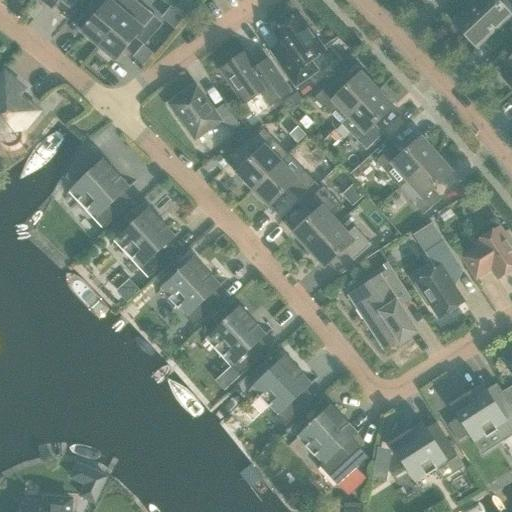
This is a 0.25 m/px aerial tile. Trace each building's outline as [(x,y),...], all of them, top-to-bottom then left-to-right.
[(43,0),(54,8),(55,7),(53,6),(57,0),(43,0)] [(99,45),(136,2),(133,0),(92,0),(92,1),(101,8),(83,30),(81,29),(80,30),(99,45)] [(511,14),(497,0),(477,0),(453,23),(476,47),(511,14)] [(145,10),(136,2),(99,45),(117,61),(118,60),(116,59),(135,37),(144,45),(162,24),(145,10)] [(299,13),(274,31),(282,42),(271,50),(296,85),(317,70),(310,60),(325,50),(299,13)] [(246,50),(220,68),(245,103),(261,92),(270,104),(290,90),(272,65),(262,72),(246,50)] [(511,55),(505,63),(510,69),(503,76),(511,86),(511,55)] [(20,95),(25,89),(4,72),(0,76),(0,145),(2,146),(3,147),(5,148),(7,149),(10,149),(12,149),(14,149),(16,148),(17,147),(20,145),(21,144),(23,142),(23,141),(24,139),(24,137),(25,135),(25,132),(24,130),(40,110),(20,95)] [(348,117),(377,89),(361,72),(342,90),(332,80),(314,98),(324,108),(325,107),(332,114),(339,107),(348,117)] [(181,96),(180,93),(166,103),(176,117),(178,115),(195,139),(221,120),(229,131),(239,124),(224,102),(214,110),(197,85),(181,96)] [(393,106),(377,89),(348,117),(357,126),(350,133),(366,149),(383,132),(375,124),(393,106)] [(249,135),(244,127),(233,135),(238,143),(249,135)] [(252,189),(281,161),(272,151),(279,144),(263,129),(246,145),(255,154),(236,172),(252,189)] [(398,170),(407,180),(437,154),(421,136),(402,153),(394,144),(376,160),(390,177),(398,170)] [(93,158),(78,150),(65,174),(78,182),(64,196),(64,197),(72,190),(79,198),(77,200),(86,210),(89,208),(96,216),(93,218),(103,228),(132,201),(124,191),(136,180),(136,179),(128,185),(103,159),(94,168),(91,165),(94,159),(93,158)] [(437,154),(407,180),(422,198),(415,204),(423,214),(441,198),(433,189),(453,171),(437,154)] [(297,178),(281,161),(252,189),(269,206),(288,188),(297,198),(315,181),(305,171),(297,178)] [(308,250),(338,222),(329,212),(336,206),(330,199),(333,196),(323,186),(303,204),(312,215),(292,232),(308,250)] [(457,218),(450,205),(439,212),(446,224),(457,218)] [(174,235),(149,208),(109,245),(110,246),(117,239),(125,247),(122,249),(132,259),(134,257),(142,265),(139,267),(149,277),(178,250),(169,240),(182,229),(181,228),(174,235)] [(409,229),(399,218),(393,224),(403,235),(409,229)] [(347,233),(338,222),(308,250),(324,267),(343,249),(353,260),(371,244),(354,226),(347,233)] [(511,268),(511,245),(499,226),(475,242),(477,246),(462,256),(476,278),(492,268),(498,278),(511,268)] [(443,240),(425,252),(436,269),(416,282),(439,317),(464,300),(447,275),(461,266),(443,240)] [(219,284),(194,257),(155,294),(156,295),(163,288),(170,296),(168,298),(177,308),(180,306),(187,314),(185,316),(194,326),(223,299),(215,290),(228,278),(227,277),(219,284)] [(411,297),(391,267),(388,262),(383,265),(387,270),(362,286),(365,290),(351,299),(383,349),(397,340),(400,343),(418,331),(400,304),(411,297)] [(265,333),(240,306),(200,343),(201,344),(209,337),(216,345),(214,347),(223,357),(225,355),(233,363),(230,365),(240,375),(269,348),(260,339),(273,327),(272,326),(265,333)] [(310,382),(285,355),(246,392),(247,393),(254,386),(261,394),(259,396),(269,406),(271,404),(278,412),(276,414),(285,424),(315,397),(306,388),(318,376),(318,375),(310,382)] [(511,434),(511,407),(496,383),(486,389),(477,375),(475,376),(481,384),(450,404),(459,417),(449,423),(459,440),(469,434),(479,449),(481,449),(475,440),(484,434),(486,437),(496,430),(503,440),(511,434)] [(356,431),(331,405),(291,441),(292,442),(300,436),(307,443),(305,446),(314,456),(316,454),(324,461),(319,466),(337,485),(338,483),(349,495),(367,478),(357,466),(368,456),(367,455),(366,456),(350,438),(364,426),(363,425),(356,431)] [(426,428),(416,413),(415,414),(421,423),(390,442),(419,488),(420,487),(415,479),(424,473),(425,476),(437,468),(436,466),(445,460),(446,462),(458,455),(436,421),(426,428)] [(71,511),(72,499),(50,498),(49,508),(23,506),(22,511),(71,511)]
